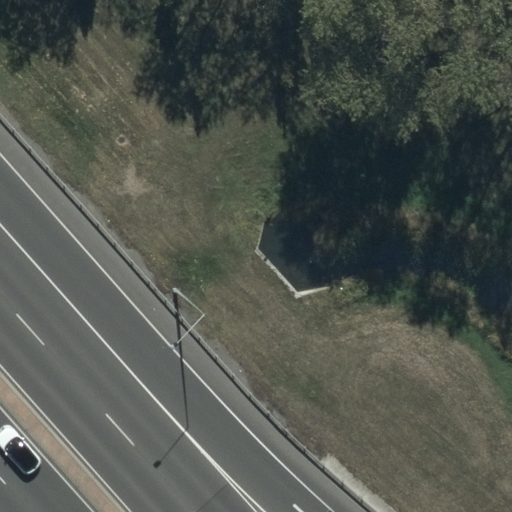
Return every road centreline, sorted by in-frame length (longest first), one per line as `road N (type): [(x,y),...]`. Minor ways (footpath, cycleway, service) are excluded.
road 1 (trunk): [(0,292),(135,447)]
road 2 (motorway): [(135,447),(265,511)]
